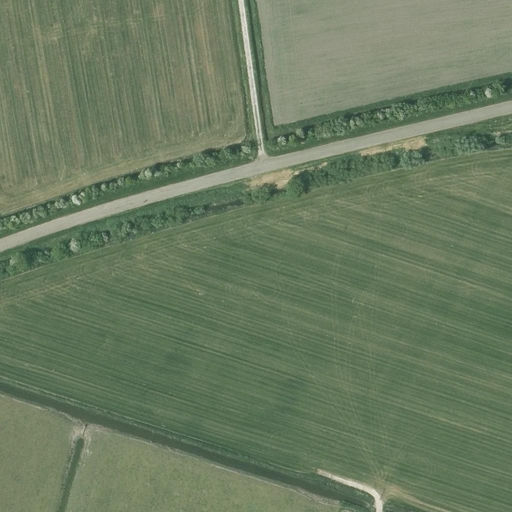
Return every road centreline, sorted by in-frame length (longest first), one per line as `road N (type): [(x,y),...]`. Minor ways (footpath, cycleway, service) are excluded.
road 1 (tertiary): [(0,245),(262,167),(511,107)]
road 2 (unknown): [(239,0),(262,167)]
